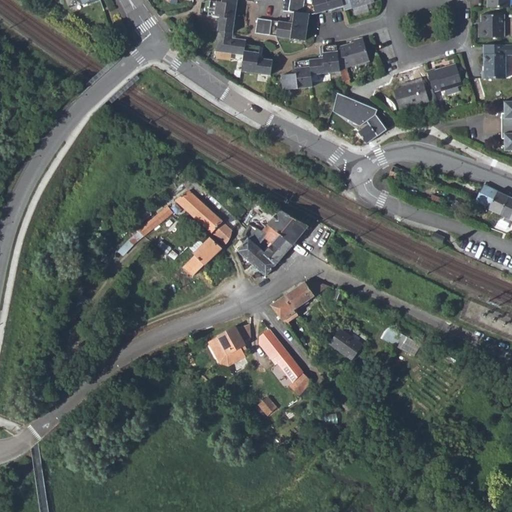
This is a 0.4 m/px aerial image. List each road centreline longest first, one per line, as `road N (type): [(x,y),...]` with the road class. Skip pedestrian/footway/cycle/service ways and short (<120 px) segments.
road 1 (tertiary): [(154,48),(359,170),(380,156),(422,151),(511,183)]
road 2 (residential): [(0,448),(28,437),(121,357),(255,298),(304,261)]
road 3 (tertiary): [(0,271),(21,195),(57,136),(154,48)]
road 4 (residential): [(304,261),(511,357)]
road 5 (track): [(59,330),(90,355),(242,283),(255,298)]
road 6 (residential): [(391,19),(399,61),(414,58),(456,43),(459,14),(448,0)]
